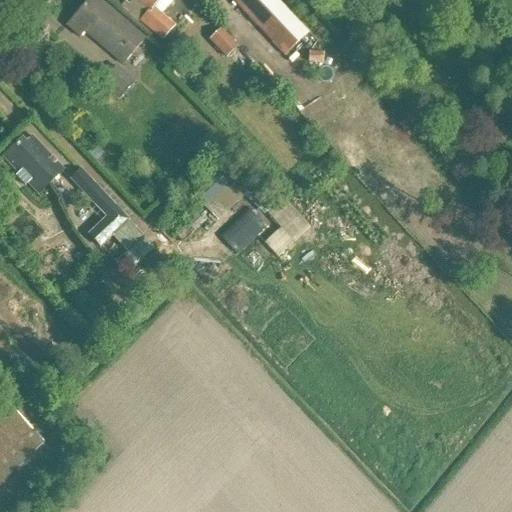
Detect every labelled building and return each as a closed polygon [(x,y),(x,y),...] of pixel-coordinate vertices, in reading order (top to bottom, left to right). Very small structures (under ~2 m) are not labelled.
[(161,44),(174,29),(152,11),(161,0),(131,0),(148,14),(139,25),(161,44)] [(229,0),(284,59),(307,37),(272,0),(229,0)] [(125,52),(137,37),(97,3),(92,8),(88,4),(67,28),(80,39),(85,34),(108,54),(116,44),(125,52)] [(237,49),(220,31),(208,42),(226,60),(237,49)] [(133,84),(115,69),(101,85),(119,101),(133,84)] [(38,196),(62,173),(32,141),(26,146),(21,142),(3,160),(38,196)] [(130,224),(81,173),(69,183),(106,220),(86,237),(100,252),(130,224)] [(229,177),(203,201),(222,222),(248,198),(229,177)] [(225,238),(240,253),(268,226),(253,210),(225,238)] [(0,481),(44,444),(0,398),(0,481)]
